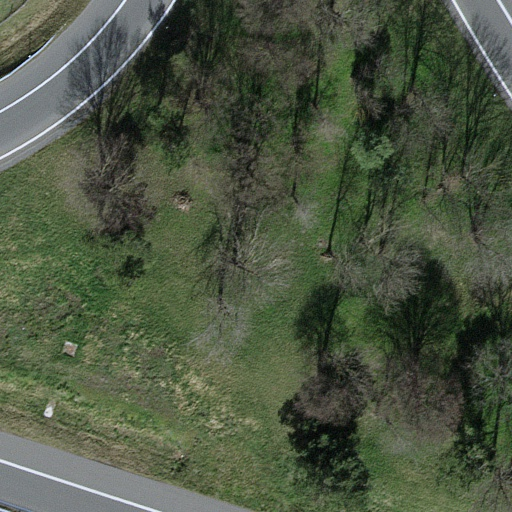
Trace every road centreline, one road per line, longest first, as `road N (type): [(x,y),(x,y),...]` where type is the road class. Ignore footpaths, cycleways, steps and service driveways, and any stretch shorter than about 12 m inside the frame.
road 1 (motorway): [(145,0),(64,87),(0,129)]
road 2 (motorway): [(119,511),(0,473)]
